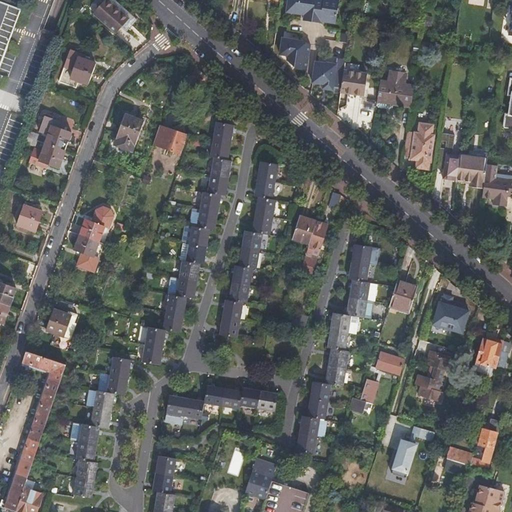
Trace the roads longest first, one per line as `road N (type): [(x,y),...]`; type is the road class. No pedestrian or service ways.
road 1 (residential): [(0,394),(111,89),(181,20)]
road 2 (residential): [(187,363),(240,197),(252,132),(271,100)]
road 3 (residential): [(292,387),(365,179)]
road 4 (secondary): [(511,308),(365,179)]
road 5 (residential): [(137,501),(118,493),(113,477),(122,420),(130,406),(154,400)]
road 6 (secondary): [(365,179),(271,100)]
road 7 (secondary): [(271,100),(181,20)]
